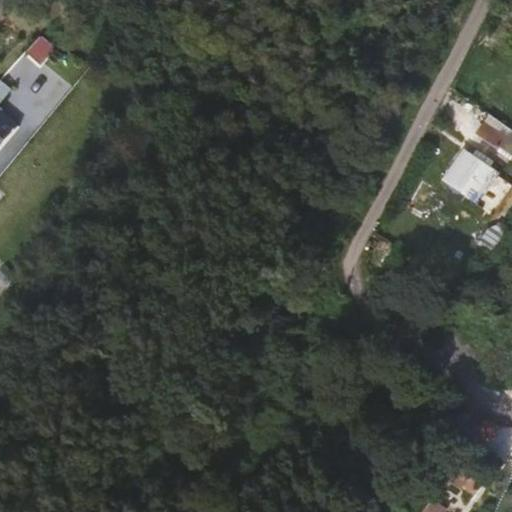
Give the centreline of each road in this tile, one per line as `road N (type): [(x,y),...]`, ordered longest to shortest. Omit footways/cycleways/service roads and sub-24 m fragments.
road 1 (residential): [(476,0),(335,269)]
road 2 (track): [(335,269),(207,511)]
